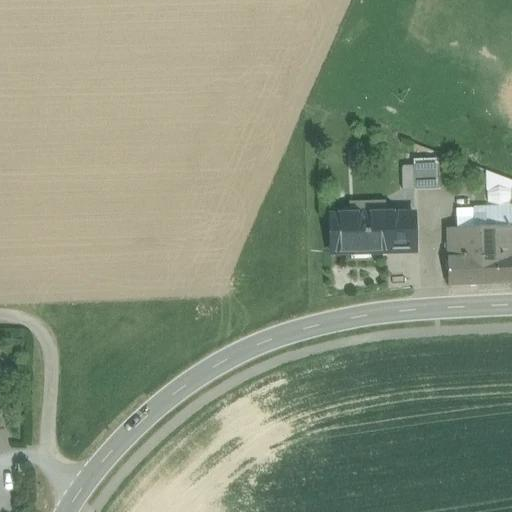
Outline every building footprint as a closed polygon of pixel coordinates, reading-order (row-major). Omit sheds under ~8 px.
[(438,166),(413,167),(413,192),(439,192),(438,166)] [(385,215),(387,252),(414,250),(414,207),(385,208),(385,215)] [(474,229),(511,227),(511,207),(473,209),(474,229)] [(331,253),(387,252),(385,215),(329,216),(331,253)] [(511,285),(511,227),(474,229),(446,230),(448,288),(511,285)]
